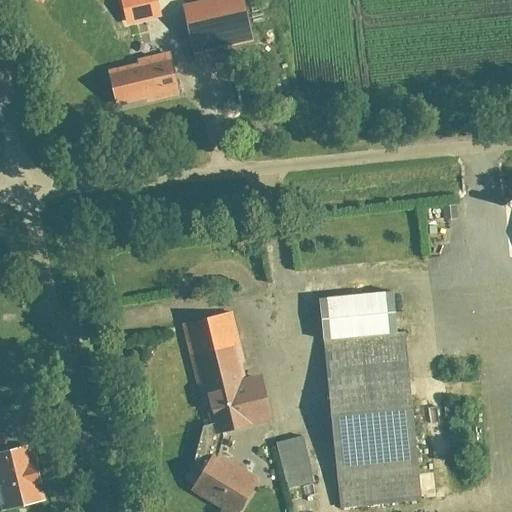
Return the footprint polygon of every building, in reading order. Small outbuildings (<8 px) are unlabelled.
[(181,17),(188,54),(247,42),(239,5),(181,17)] [(106,72),(112,110),(172,101),(166,62),(106,72)] [(316,303),(337,511),(416,504),(395,295),(316,303)] [(228,317),(182,325),(203,437),(251,428),(250,423),(262,421),(254,379),(240,381),(228,317)] [(297,440),(272,448),(286,494),(312,485),(297,440)] [(0,511),(4,511),(42,503),(29,450),(0,457),(0,511)] [(210,459),(186,497),(210,511),(239,511),(255,487),(210,459)]
